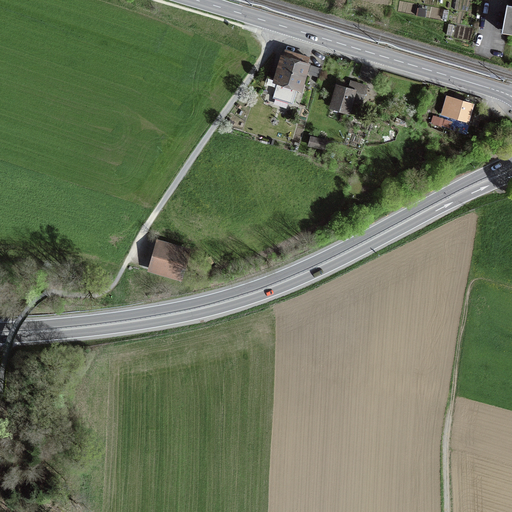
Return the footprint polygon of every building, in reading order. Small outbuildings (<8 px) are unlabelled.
[(502,30),(511,31),(511,5),(507,5),(502,30)] [(307,57),(287,51),(273,97),(293,103),(307,57)] [(310,63),(309,72),(319,73),(320,64),(310,63)] [(351,82),(349,89),(337,86),(331,106),(348,111),(354,92),(363,94),(366,86),(351,82)] [(471,104),(448,97),(443,113),(467,120),(471,104)] [(329,142),(311,137),(310,145),(327,149),(329,142)] [(153,259),(150,269),(180,277),(183,268),(188,251),(169,245),(164,262),(153,259)]
